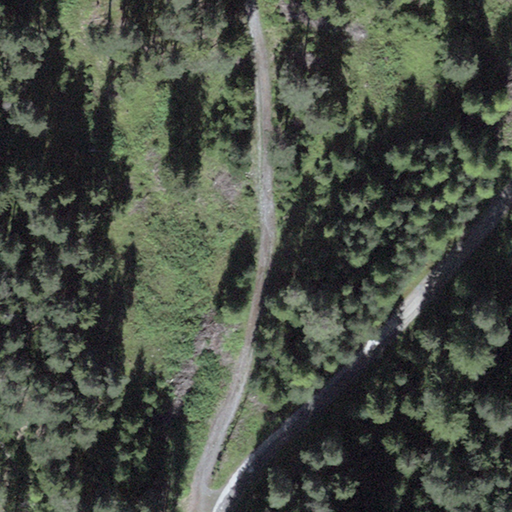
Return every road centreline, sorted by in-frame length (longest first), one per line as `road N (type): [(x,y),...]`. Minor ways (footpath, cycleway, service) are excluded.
road 1 (track): [(196,511),(243,370),(273,228),(257,112),(263,64),(248,0)]
road 2 (track): [(234,511),(253,472),(511,187)]
